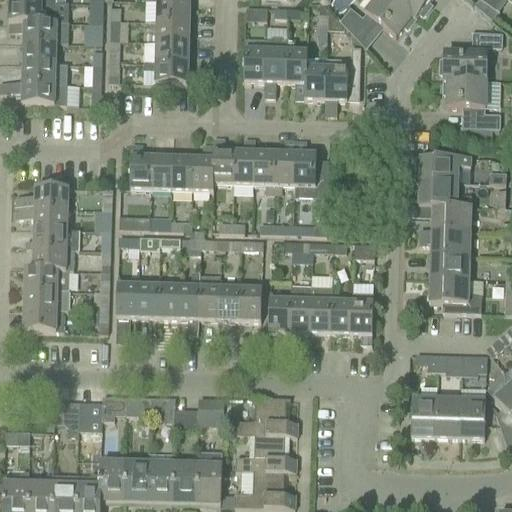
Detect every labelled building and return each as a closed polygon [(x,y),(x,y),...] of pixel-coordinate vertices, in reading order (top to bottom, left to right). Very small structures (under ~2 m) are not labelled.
[(54,0),(8,0),(8,8),(55,10),(54,0)] [(94,0),(94,3),(94,11),(103,11),(103,7),(103,4),(102,0),(94,0)] [(133,0),(133,8),(143,8),(157,9),(189,9),(189,0),(133,0)] [(415,25),(383,0),(381,0),(365,20),(366,20),(362,26),(350,16),(340,28),(339,26),(338,27),(366,57),(367,56),(360,49),(376,29),(395,44),(403,33),(407,36),(415,25)] [(432,4),(427,0),(383,0),(415,25),(419,20),(422,23),(431,12),(428,10),(432,4)] [(511,0),(482,0),(479,5),(498,19),(499,18),(496,17),(508,0),(511,0)] [(8,8),(8,29),(24,30),(24,29),(40,30),(40,29),(54,30),(55,10),(8,8)] [(157,9),(156,29),(189,30),(189,9),(157,9)] [(94,11),(94,18),(93,30),(102,31),(103,11),(94,11)] [(319,21),(318,34),(327,34),(327,21),(328,17),(328,16),(324,12),(319,12),(319,21)] [(111,15),(110,28),(119,28),(119,16),(111,15)] [(266,15),(257,15),(257,28),(266,28),(266,15)] [(274,16),(274,24),(287,25),(287,16),(274,16)] [(299,16),(287,16),(287,25),(299,25),(299,16)] [(110,48),(118,48),(126,49),(127,28),(119,28),(110,28),(110,48)] [(24,30),(8,29),(7,39),(23,39),(23,49),(56,50),(56,30),(54,30),(40,29),(40,30),(24,29),(24,30)] [(156,29),(156,49),(188,50),(189,30),(156,29)] [(102,31),(93,30),(93,43),(102,43),(102,31)] [(444,60),(444,67),(440,67),(440,80),(444,81),(443,87),(485,88),(486,61),(485,61),(485,54),(500,55),(501,41),(470,40),(470,41),(472,41),(472,61),(444,60)] [(265,57),(264,90),(264,104),(275,104),(275,90),(285,91),(286,47),(282,47),(280,44),(272,44),(269,46),(265,46),(265,47),(265,57)] [(244,47),(244,57),(243,89),(264,90),(265,57),(265,47),(244,47)] [(294,47),(286,47),(285,91),(294,91),(294,106),(304,106),(304,91),(305,91),(306,74),(307,58),(293,58),(294,47)] [(110,48),(109,56),(109,69),(118,69),(118,48),(110,48)] [(56,50),(23,49),(22,70),(55,71),(56,50)] [(188,50),(156,49),(155,70),(188,71),(188,50)] [(326,66),(325,108),(325,122),(336,122),(336,108),(346,108),(346,104),(358,105),(359,72),(360,55),(350,55),(350,67),(326,66)] [(92,72),(101,72),(101,59),(93,59),(92,72)] [(304,91),(304,106),(304,107),(325,108),(326,66),(326,62),(318,62),(318,74),(315,74),(306,74),(305,91),(304,91)] [(109,69),(109,81),(118,81),(118,69),(109,69)] [(22,90),(22,91),(54,92),(55,71),(22,70),(22,90)] [(188,71),(155,70),(142,70),(142,78),(155,78),(154,91),(202,92),(203,81),(187,80),(188,71)] [(92,72),(92,93),(100,93),(101,72),(92,72)] [(485,88),(443,87),(443,100),(447,101),(447,114),(470,115),(470,135),(460,134),(460,136),(498,137),(499,123),(483,122),(483,115),(485,115),(485,88)] [(0,99),(21,101),(21,111),(54,112),(66,113),(66,92),(54,92),(22,91),(22,90),(0,89),(0,99)] [(100,93),(92,93),(91,113),(108,114),(108,101),(100,101),(100,93)] [(496,148),(511,152),(511,131),(509,130),(496,148)] [(213,145),(212,152),(212,166),(213,166),(212,191),(213,191),(232,192),(233,159),(224,159),(224,146),(213,145)] [(243,159),(233,159),(232,192),(253,192),(254,160),(254,147),(243,146),(243,159)] [(274,160),(273,201),(281,201),(281,193),(294,193),(295,148),(284,148),(284,160),(274,160)] [(295,148),(294,193),(294,204),(327,205),(328,168),(316,168),(316,161),(306,161),(306,148),(295,148)] [(131,152),(129,196),(151,197),(151,164),(142,164),(142,152),(131,152)] [(202,166),(192,166),(191,198),(213,199),(213,191),(212,191),(213,166),(212,166),(212,152),(202,152),(202,166)] [(254,160),(253,192),(265,193),(265,201),(273,201),(274,160),(254,160)] [(151,164),(151,197),(171,198),(172,165),(151,164)] [(470,165),(419,164),(419,176),(414,175),(414,188),(418,188),(457,190),(458,175),(470,175),(470,165)] [(172,165),(171,198),(191,198),(192,166),(172,165)] [(489,181),(489,190),(506,191),(506,181),(489,181)] [(457,190),(418,188),(417,213),(431,214),(431,213),(470,214),(470,213),(470,203),(457,203),(457,190)] [(15,214),(67,216),(67,195),(35,194),(35,204),(16,204),(15,214)] [(102,217),(111,217),(111,196),(102,196),(102,217)] [(497,196),(496,215),(505,215),(506,197),(497,196)] [(431,213),(431,214),(431,237),(470,238),(470,214),(431,213)] [(67,216),(15,214),(15,226),(34,226),(34,236),(66,237),(67,216)] [(102,217),(101,230),(101,238),(110,238),(111,217),(102,217)] [(150,228),(132,228),(118,227),(118,236),(149,237),(150,228)] [(150,228),(149,237),(170,238),(170,229),(150,228)] [(182,229),(170,229),(170,238),(182,238),(182,229)] [(231,239),(231,230),(219,230),(218,239),(231,239)] [(231,230),(231,239),(243,240),(244,231),(231,230)] [(272,240),(272,231),(259,231),(259,240),(272,240)] [(293,232),(272,231),(272,240),(292,241),(293,232)] [(293,232),(292,241),(312,242),(313,233),(293,232)] [(66,237),(34,236),(33,246),(29,249),(25,249),(25,256),(33,256),(66,257),(66,256),(77,257),(78,237),(66,237)] [(190,237),(190,246),(201,247),(203,247),(204,238),(190,237)] [(470,238),(431,237),(419,237),(419,253),(430,253),(430,261),(469,262),(470,238)] [(101,238),(100,258),(109,258),(110,238),(101,238)] [(511,240),(501,241),(501,249),(511,249),(511,255),(511,257),(511,240)] [(139,245),(132,245),(118,244),(118,253),(138,254),(139,245)] [(139,254),(139,255),(160,256),(160,254),(160,245),(147,245),(139,245),(139,254)] [(160,245),(160,254),(171,255),(175,246),(172,246),(160,245)] [(190,246),(179,246),(179,262),(199,262),(199,255),(201,256),(201,247),(190,246)] [(203,247),(201,247),(201,256),(221,256),(222,247),(203,247)] [(242,248),(222,247),(221,256),(241,257),(242,248)] [(242,248),(241,257),(261,257),(262,248),(242,248)] [(292,258),(292,249),(280,249),(279,258),(292,258)] [(292,249),(292,258),(312,259),(313,250),(305,249),(292,249)] [(313,250),(312,259),(333,259),(333,251),(320,250),(313,250)] [(333,251),(333,259),(345,260),(346,251),(333,251)] [(374,266),(374,252),(353,251),(353,266),(374,266)] [(33,256),(33,275),(32,276),(57,277),(57,278),(67,278),(73,278),(73,258),(66,258),(66,257),(33,256)] [(109,258),(100,258),(100,271),(109,271),(109,258)] [(469,262),(430,261),(429,285),(468,286),(469,262)] [(25,275),(24,297),(68,298),(68,297),(67,297),(67,278),(57,278),(57,277),(32,276),(33,275),(25,275)] [(100,279),(99,299),(108,299),(109,279),(100,279)] [(179,294),(178,326),(187,327),(187,342),(198,342),(198,327),(199,327),(200,294),(198,294),(199,280),(191,280),(190,294),(179,294)] [(117,285),(117,292),(116,325),(138,325),(139,293),(138,293),(138,285),(117,285)] [(429,285),(428,310),(442,310),(441,320),(461,320),(479,321),(480,304),(480,287),(468,286),(429,285)] [(219,295),(200,294),(199,327),(219,328),(220,288),(219,295)] [(220,288),(219,328),(239,328),(241,288),(220,288)] [(260,289),(241,288),(239,328),(260,329),(261,296),(260,296),(260,289)] [(159,293),(139,293),(138,325),(158,326),(159,293)] [(159,293),(158,326),(178,326),(179,294),(159,293)] [(269,299),(269,307),(268,339),(290,340),(291,293),(290,293),(289,300),(269,299)] [(311,294),(291,293),(290,340),(310,340),(311,294)] [(311,294),(310,340),(330,341),(332,301),(332,295),(311,294)] [(68,298),(24,297),(23,317),(63,319),(68,318),(68,298)] [(93,299),(92,311),(99,311),(99,320),(107,320),(108,312),(108,299),(99,299),(93,299)] [(352,302),(332,301),(330,341),(351,342),(352,302)] [(373,302),(352,302),(351,342),(360,342),(360,350),(371,351),(373,302)] [(63,319),(23,317),(23,338),(62,339),(63,319)] [(107,320),(99,320),(98,340),(107,340),(107,320)] [(511,333),(503,341),(509,348),(511,345),(511,333)] [(509,348),(503,341),(485,357),(491,363),(509,348)] [(437,379),(437,362),(428,362),(428,379),(437,379)] [(437,362),(437,379),(461,380),(461,363),(437,362)] [(461,363),(461,380),(486,380),(486,363),(461,363)] [(511,388),(494,405),(504,416),(495,422),(507,454),(511,449),(511,388)] [(102,411),(101,427),(113,428),(113,422),(125,422),(126,404),(102,403),(102,411)] [(126,404),(125,422),(138,422),(138,428),(150,428),(150,422),(150,405),(126,404)] [(150,405),(150,422),(162,423),(162,429),(173,429),(174,417),(174,416),(174,406),(150,405)] [(284,443),(284,444),(296,444),(297,430),(285,430),(285,406),(255,405),(254,429),(236,429),(236,442),(254,443),(254,442),(284,443)] [(435,445),(436,406),(411,405),(410,444),(435,445)] [(198,406),(198,417),(197,432),(222,433),(223,407),(198,406)] [(436,406),(435,445),(459,446),(460,407),(436,406)] [(485,407),(460,407),(459,446),(484,446),(485,407)] [(77,443),(77,434),(78,410),(54,409),(53,431),(68,431),(68,443),(77,443)] [(102,411),(78,410),(77,434),(100,434),(101,427),(102,411)] [(174,417),(173,429),(173,437),(197,437),(197,432),(198,417),(174,417)] [(4,438),(4,451),(18,452),(18,439),(14,439),(4,438)] [(254,442),(254,443),(253,465),(235,465),(235,478),(253,479),(253,478),(283,479),(283,480),(295,480),(295,466),(284,466),(284,444),(284,443),(254,442)] [(148,462),(148,472),(147,507),(171,508),(172,473),(172,463),(148,462)] [(172,473),(171,508),(195,509),(196,474),(197,466),(188,465),(188,473),(172,473)] [(99,481),(99,495),(100,495),(99,506),(100,506),(123,507),(124,471),(99,471),(99,481)] [(124,471),(123,507),(147,507),(148,472),(124,471)] [(196,474),(195,509),(220,509),(221,474),(196,474)] [(3,482),(3,492),(2,511),(27,511),(28,493),(28,479),(22,478),(17,483),(3,482)] [(253,478),(253,479),(252,501),(234,500),(233,511),(294,511),(294,502),(282,502),(283,480),(283,479),(253,478)] [(76,483),(75,511),(100,511),(100,506),(99,506),(100,495),(99,495),(99,481),(89,481),(89,483),(76,483)] [(52,493),(51,511),(75,511),(76,483),(51,482),(51,493),(52,493)] [(28,493),(27,511),(51,511),(52,493),(51,493),(28,493)]
